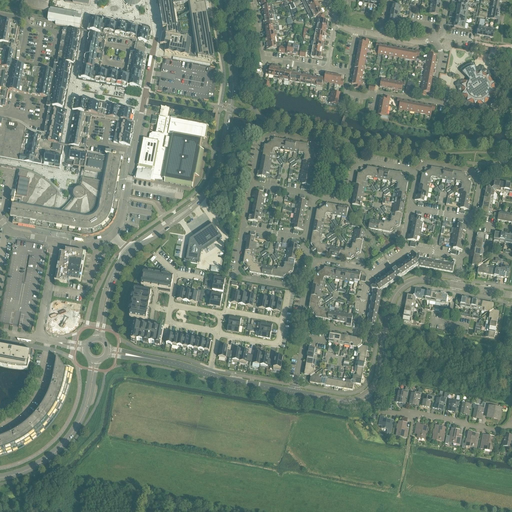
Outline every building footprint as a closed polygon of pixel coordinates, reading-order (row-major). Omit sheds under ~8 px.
[(49,0),(25,0),(24,6),(50,12),(48,21),(56,22),(55,25),(61,26),(79,30),(82,16),(74,15),(74,14),(74,12),(64,10),(50,8),(48,8),(49,0)] [(163,30),(159,51),(160,51),(160,52),(162,54),(163,54),(163,56),(182,59),(183,56),(216,62),(204,0),(158,0),(159,7),(163,30)] [(312,0),(304,5),(303,5),(306,9),(318,4),(316,0),(312,0)] [(321,8),(320,6),(319,7),(318,4),(306,9),(308,14),(321,8)] [(322,9),(321,8),(308,14),(311,19),(317,16),(318,18),(325,17),(321,10),(322,9)] [(437,16),(436,18),(439,18),(440,16),(438,16),(439,14),(439,10),(430,9),(429,14),(437,16)] [(490,13),(489,19),(496,20),(496,24),(499,25),(499,21),(498,20),(499,15),(490,13)] [(328,25),(327,25),(328,22),(324,21),(325,17),(318,18),(317,26),(328,28),(328,25)] [(141,70),(142,66),(142,65),(143,61),(143,60),(144,56),(143,55),(142,55),(142,54),(136,53),(134,53),(131,52),(128,69),(127,70),(126,76),(124,76),(100,71),(101,65),(101,64),(105,42),(105,41),(106,37),(103,36),(104,35),(102,35),(103,34),(107,35),(136,40),(138,41),(139,41),(146,42),(149,31),(149,30),(148,29),(148,28),(147,28),(141,27),(139,26),(138,26),(133,26),(133,25),(128,25),(128,24),(123,24),(123,23),(122,23),(117,23),(117,22),(112,22),(112,21),(111,21),(106,20),(103,19),(102,22),(98,22),(98,21),(98,22),(93,21),(93,20),(93,21),(92,21),(93,21),(92,26),(91,26),(90,31),(90,32),(90,33),(90,34),(89,34),(90,34),(89,37),(90,37),(90,39),(89,39),(88,40),(89,40),(88,42),(89,43),(89,45),(88,44),(87,45),(88,45),(88,47),(87,47),(87,50),(86,50),(87,50),(86,55),(85,56),(86,56),(85,58),(87,60),(87,62),(84,63),(84,66),(85,66),(84,68),(84,69),(83,69),(83,70),(84,71),(83,73),(82,73),(82,75),(83,76),(82,78),(81,78),(81,79),(82,80),(81,80),(82,80),(83,80),(84,79),(86,80),(87,81),(91,81),(91,82),(92,82),(98,83),(100,83),(101,83),(102,82),(104,83),(104,84),(106,84),(108,84),(109,85),(109,84),(110,84),(110,85),(111,85),(112,85),(113,85),(113,84),(115,85),(115,86),(116,86),(117,86),(122,87),(127,88),(128,88),(128,85),(132,86),(135,86),(135,87),(136,87),(138,87),(139,84),(139,82),(139,81),(140,77),(140,76),(141,72),(141,71),(141,70)] [(0,72),(3,73),(4,73),(8,74),(9,74),(13,75),(14,75),(19,76),(20,76),(24,77),(25,77),(26,76),(28,76),(30,76),(32,76),(34,67),(14,64),(17,46),(16,45),(17,40),(15,39),(18,23),(15,23),(1,20),(0,25),(0,26),(0,37),(1,38),(0,41),(0,42),(2,42),(2,43),(1,49),(0,49),(0,72)] [(482,25),(479,25),(477,34),(475,34),(474,37),(477,37),(477,36),(482,37),(484,28),(482,27),(482,25)] [(55,63),(53,71),(35,68),(34,76),(36,77),(37,78),(39,79),(40,80),(41,80),(45,81),(46,81),(49,81),(49,82),(52,82),(55,83),(57,83),(57,80),(68,82),(69,77),(69,76),(70,72),(70,71),(71,66),(73,66),(74,64),(74,62),(73,62),(73,60),(74,61),(75,59),(75,58),(75,54),(76,54),(76,53),(77,50),(76,50),(76,49),(77,49),(77,48),(76,47),(76,46),(77,46),(78,43),(78,42),(78,38),(79,38),(79,37),(78,37),(79,32),(80,32),(79,32),(76,31),(68,30),(63,29),(63,31),(57,61),(59,62),(58,64),(55,63)] [(363,40),(363,42),(360,42),(359,46),(358,45),(357,47),(369,49),(368,48),(369,41),(363,40)] [(285,48),(284,54),(289,55),(289,56),(292,57),(294,45),(288,44),(287,48),(285,48)] [(382,55),(382,56),(383,57),(385,45),(383,45),(383,46),(379,46),(380,44),(377,44),(376,49),(378,50),(378,54),(382,55)] [(294,57),(294,56),(299,57),(300,51),(298,51),(299,47),(294,45),(292,57),(294,57)] [(419,57),(420,52),(415,51),(415,52),(411,51),(410,60),(414,61),(414,62),(415,62),(416,57),(419,57)] [(427,59),(425,59),(425,60),(437,62),(437,60),(436,60),(436,56),(433,55),(434,52),(430,52),(428,51),(427,59)] [(267,69),(265,75),(274,77),(276,65),(274,65),(274,66),(270,66),(267,65),(267,69)] [(278,81),(279,80),(278,80),(279,78),(281,70),(281,68),(277,67),(278,66),(276,65),(274,77),(273,80),(278,81)] [(456,83),(455,85),(455,86),(457,87),(457,88),(457,90),(458,90),(457,91),(458,93),(457,94),(456,95),(456,97),(457,98),(459,98),(460,100),(462,100),(461,101),(462,102),(462,103),(462,104),(462,105),(463,107),(464,107),(466,107),(467,106),(468,107),(469,107),(470,108),(471,108),(472,109),(472,111),(474,112),(475,112),(476,110),(477,110),(478,109),(479,109),(480,109),(481,109),(482,109),(483,110),(484,111),(486,111),(487,110),(487,108),(488,107),(489,106),(489,105),(490,105),(491,105),(492,104),(493,104),(494,105),(496,104),(496,102),(496,101),(496,100),(496,98),(496,97),(497,97),(498,96),(498,95),(499,95),(500,94),(501,93),(501,91),(499,90),(499,89),(499,88),(498,87),(499,86),(499,84),(499,83),(500,83),(500,81),(499,80),(497,79),(496,79),(496,78),(494,77),(495,76),(494,75),(494,74),(494,72),(493,71),(491,70),(490,71),(489,71),(488,70),(487,71),(486,70),(485,69),(484,68),(484,67),(482,66),(481,66),(480,67),(479,68),(477,68),(476,69),(471,71),(467,66),(462,69),(459,73),(467,80),(466,82),(463,80),(462,81),(460,80),(459,81),(458,82),(457,83),(456,83)] [(335,85),(343,86),(344,80),(341,80),(342,77),(338,76),(338,75),(336,74),(334,86),(335,86),(335,85)] [(1,83),(0,84),(1,84),(0,87),(0,106),(3,107),(3,106),(5,107),(8,91),(10,91),(12,91),(29,94),(30,86),(28,85),(27,84),(25,83),(24,82),(23,82),(18,81),(13,80),(12,80),(8,79),(7,79),(3,78),(2,78),(1,78),(2,78),(1,83)] [(351,81),(352,81),(352,85),(355,85),(355,88),(360,89),(362,82),(363,82),(363,81),(351,79),(351,81)] [(59,144),(60,139),(61,134),(61,133),(60,133),(61,128),(62,129),(62,128),(63,123),(64,118),(64,117),(65,113),(65,112),(62,112),(62,109),(63,109),(63,108),(64,104),(64,103),(64,102),(63,101),(64,100),(64,99),(65,98),(65,97),(64,96),(65,94),(66,93),(66,92),(65,92),(65,93),(64,92),(63,93),(62,93),(61,92),(61,91),(55,91),(56,88),(55,88),(54,88),(51,87),(49,87),(48,87),(45,86),(44,86),(40,85),(39,85),(37,86),(36,86),(34,86),(32,86),(30,95),(48,98),(47,106),(51,107),(50,109),(48,108),(44,133),(43,135),(42,135),(39,134),(25,132),(26,128),(25,127),(24,127),(23,126),(23,125),(22,125),(21,124),(20,124),(19,124),(18,123),(17,123),(16,122),(15,122),(14,122),(13,122),(8,121),(3,120),(0,119),(0,157),(55,168),(55,167),(56,167),(57,166),(60,149),(60,148),(60,147),(59,147),(59,146),(60,147),(60,146),(59,146),(59,145),(59,144)] [(420,91),(419,92),(421,92),(420,95),(426,96),(426,93),(431,94),(431,92),(430,92),(431,88),(422,86),(421,91),(420,91)] [(380,103),(379,103),(378,104),(390,106),(389,106),(390,98),(384,97),(384,100),(381,99),(380,103)] [(70,141),(69,145),(68,146),(69,146),(71,146),(71,147),(68,159),(68,160),(69,161),(74,161),(73,166),(84,168),(85,168),(85,170),(84,170),(85,170),(120,177),(123,162),(123,158),(116,157),(116,155),(113,154),(113,153),(114,153),(112,153),(108,152),(107,152),(107,155),(106,155),(107,155),(107,157),(90,154),(89,154),(107,157),(107,159),(106,159),(87,155),(88,152),(106,155),(90,152),(88,151),(85,151),(85,149),(85,148),(86,146),(86,145),(86,144),(91,119),(91,118),(92,114),(101,116),(104,117),(118,119),(120,120),(129,121),(132,122),(132,121),(133,117),(133,116),(134,111),(133,110),(130,110),(129,110),(129,109),(128,109),(128,110),(128,109),(127,109),(125,108),(124,109),(123,109),(124,108),(123,108),(123,109),(122,109),(122,108),(119,108),(118,108),(118,107),(118,108),(117,108),(117,107),(114,107),(113,107),(113,106),(112,106),(112,107),(111,106),(108,106),(107,106),(104,105),(102,105),(101,105),(100,105),(97,105),(97,104),(96,103),(96,104),(91,103),(91,102),(91,103),(86,102),(86,101),(85,102),(81,101),(80,100),(80,101),(77,102),(76,111),(75,111),(75,113),(74,114),(75,114),(76,115),(75,115),(74,119),(73,119),(74,119),(74,121),(75,121),(74,123),(73,123),(73,124),(72,125),(73,125),(73,126),(74,126),(73,128),(72,128),(72,129),(71,130),(72,130),(72,132),(73,132),(73,134),(71,133),(71,135),(70,135),(71,135),(70,140),(69,140),(70,141)] [(427,106),(425,115),(430,116),(430,117),(431,117),(432,111),(435,112),(436,106),(431,105),(430,107),(427,106)] [(388,112),(379,110),(378,113),(377,113),(376,115),(380,116),(379,119),(388,120),(389,117),(387,117),(388,112)] [(135,175),(134,178),(154,182),(154,180),(193,187),(195,176),(199,177),(204,150),(200,149),(201,145),(204,145),(205,139),(206,139),(208,126),(207,126),(207,125),(159,117),(158,117),(154,138),(149,137),(148,140),(142,139),(137,165),(138,166),(137,171),(136,174),(135,175)] [(130,146),(131,141),(131,140),(132,136),(132,135),(133,130),(134,125),(134,124),(132,124),(128,123),(118,121),(117,123),(114,143),(130,146)] [(274,141),(271,143),(270,140),(267,142),(269,144),(268,145),(267,146),(265,146),(263,153),(273,155),(273,150),(275,149),(280,150),(282,140),(274,139),(274,141)] [(303,154),(304,155),(305,156),(304,160),(304,161),(313,162),(314,155),(312,154),(311,152),(313,150),(311,148),(309,150),(308,148),(308,147),(308,145),(304,145),(301,144),(299,153),(303,154)] [(367,178),(368,177),(373,178),(375,169),(367,168),(367,170),(365,171),(363,169),(361,171),(362,173),(360,174),(358,174),(357,181),(366,183),(367,178)] [(424,175),(422,174),(421,182),(430,184),(431,179),(432,178),(437,179),(439,169),(431,168),(431,170),(429,171),(429,172),(427,169),(425,171),(426,173),(424,175)] [(16,193),(15,195),(13,195),(12,194),(11,199),(11,200),(12,200),(12,203),(14,203),(16,203),(16,205),(15,206),(13,218),(12,223),(13,223),(32,227),(47,229),(50,230),(54,210),(57,193),(56,191),(56,190),(55,190),(54,189),(53,187),(52,186),(51,185),(50,184),(48,183),(47,182),(46,181),(45,180),(43,179),(42,178),(41,178),(39,177),(38,176),(36,175),(35,175),(33,174),(32,173),(30,173),(29,172),(27,172),(26,171),(24,171),(23,170),(21,170),(20,170),(19,170),(19,173),(18,175),(19,178),(17,180),(18,183),(16,185),(17,188),(15,190),(16,193)] [(408,183),(406,183),(405,181),(404,181),(406,179),(405,177),(402,178),(401,176),(401,174),(394,173),(392,182),(397,183),(398,184),(397,189),(406,191),(408,183)] [(470,183),(468,181),(470,179),(469,177),(467,179),(466,177),(465,176),(465,174),(458,173),(456,182),(461,183),(462,185),(461,189),(470,191),(472,184),(470,183)] [(63,214),(59,232),(79,235),(81,235),(82,235),(82,234),(82,235),(83,235),(84,235),(85,235),(85,236),(86,236),(87,236),(88,236),(88,235),(89,235),(90,235),(91,236),(92,236),(93,236),(94,236),(94,235),(95,235),(96,235),(97,235),(98,234),(99,234),(100,234),(99,233),(100,233),(101,233),(102,232),(103,232),(104,231),(105,231),(104,230),(105,230),(106,229),(107,229),(107,228),(108,228),(109,227),(109,226),(110,225),(111,224),(112,224),(112,223),(113,222),(112,221),(113,221),(113,220),(114,220),(114,219),(115,219),(115,218),(116,217),(116,216),(115,216),(115,215),(116,215),(116,214),(117,213),(117,212),(117,211),(119,201),(116,200),(118,186),(83,179),(82,184),(81,184),(81,186),(80,187),(80,189),(79,190),(78,191),(78,193),(77,194),(76,195),(76,197),(75,198),(74,199),(73,200),(72,202),(71,203),(70,204),(69,205),(68,206),(67,207),(66,208),(65,210),(64,210),(63,211),(63,212),(63,214)] [(494,182),(493,187),(496,191),(504,193),(505,184),(494,182)] [(492,188),(486,188),(484,198),(493,200),(494,193),(493,190),(492,188)] [(326,215),(327,214),(332,215),(334,206),(326,204),(326,206),(324,208),(322,206),(320,207),(321,209),(320,210),(319,211),(317,211),(315,218),(325,220),(326,215)] [(482,215),(481,216),(489,218),(490,216),(491,210),(480,208),(480,210),(482,211),(481,214),(482,215)] [(395,232),(397,230),(395,228),(398,226),(400,227),(401,219),(392,217),(391,222),(389,223),(385,222),(383,232),(390,233),(391,231),(393,230),(395,232)] [(187,246),(185,256),(184,262),(189,263),(197,264),(197,262),(199,262),(200,256),(201,252),(203,250),(222,237),(213,224),(194,237),(190,240),(188,246),(187,246)] [(317,252),(317,254),(325,255),(326,246),(321,245),(320,244),(321,239),(312,237),(311,245),(313,245),(314,247),(312,249),(314,251),(316,250),(317,252)] [(32,330),(47,252),(44,251),(44,247),(39,246),(22,242),(18,242),(17,246),(13,246),(0,315),(0,323),(7,325),(14,327),(17,327),(24,329),(32,330)] [(358,253),(360,254),(362,246),(353,244),(352,249),(350,250),(345,250),(344,259),(351,260),(351,258),(353,257),(354,257),(355,259),(358,257),(357,256),(356,255),(357,254),(358,253)] [(80,282),(85,256),(86,254),(64,250),(68,251),(67,254),(62,253),(60,253),(60,256),(55,282),(66,284),(67,280),(69,280),(71,281),(81,283),(81,282),(80,282)] [(374,290),(368,325),(375,326),(382,293),(379,292),(380,291),(400,276),(418,264),(419,265),(419,267),(453,273),(454,266),(419,259),(420,257),(418,255),(417,256),(416,255),(413,257),(413,258),(375,284),(375,283),(371,286),(372,287),(371,288),(372,290),(374,290)] [(474,256),(472,266),(477,267),(481,264),(483,256),(474,255),(474,256)] [(247,266),(244,268),(244,269),(244,270),(245,270),(246,270),(248,269),(250,271),(250,273),(257,274),(259,265),(254,264),(253,262),(254,258),(246,256),(244,256),(243,264),(245,264),(247,266)] [(284,268),(282,269),(278,268),(276,278),(283,279),(284,277),(286,276),(288,278),(289,278),(290,278),(290,277),(290,276),(288,274),(291,272),(293,273),(294,265),(285,263),(284,268)] [(478,268),(477,274),(488,276),(490,267),(482,265),(480,267),(478,268)] [(501,278),(504,279),(505,277),(508,278),(509,274),(510,267),(506,267),(506,270),(501,269),(499,280),(500,280),(501,278)] [(320,269),(318,271),(319,273),(317,275),(315,274),(314,282),(323,283),(324,278),(325,278),(330,279),(331,271),(332,269),(324,268),(324,270),(322,272),(320,269)] [(135,289),(129,317),(135,318),(134,323),(131,340),(137,341),(161,345),(161,341),(162,341),(162,336),(163,333),(164,329),(163,329),(152,327),(155,310),(156,305),(158,293),(165,294),(165,292),(170,293),(171,291),(173,277),(166,275),(165,275),(164,275),(144,271),(141,285),(140,290),(135,289)] [(213,277),(212,284),(213,284),(224,286),(225,279),(219,278),(213,277)] [(213,284),(212,290),(223,292),(224,286),(213,284)] [(179,289),(177,300),(183,301),(185,290),(179,289)] [(185,290),(183,301),(186,302),(189,302),(191,292),(185,290)] [(415,290),(414,295),(417,299),(424,301),(426,292),(415,290)] [(191,292),(189,302),(190,303),(191,303),(196,304),(196,302),(196,299),(199,300),(201,292),(198,291),(198,293),(191,292)] [(241,292),(233,291),(231,303),(238,305),(241,292)] [(248,294),(241,292),(238,305),(245,306),(248,294)] [(444,295),(444,293),(443,292),(440,304),(446,305),(446,302),(450,303),(450,299),(447,298),(448,296),(444,295)] [(212,293),(210,299),(221,301),(222,295),(212,293)] [(255,295),(248,294),(245,306),(253,307),(255,295)] [(413,296),(407,295),(405,306),(414,308),(415,300),(414,298),(413,296)] [(268,298),(260,296),(258,308),(266,310),(268,298)] [(461,300),(457,300),(457,304),(460,305),(460,307),(465,308),(467,297),(465,297),(465,299),(461,298),(461,300)] [(52,298),(46,329),(47,329),(46,332),(63,335),(64,332),(69,333),(70,330),(75,331),(76,327),(81,328),(85,304),(52,298)] [(275,299),(268,298),(266,310),(273,311),(275,299)] [(209,299),(207,306),(220,308),(221,301),(210,299),(209,299)] [(282,300),(275,299),(273,311),(280,312),(282,300)] [(310,313),(312,315),(314,313),(316,316),(315,318),(323,319),(325,310),(319,309),(318,308),(319,302),(310,301),(309,308),(311,309),(312,311),(310,313)] [(492,310),(493,304),(483,302),(481,311),(488,312),(491,310),(492,310)] [(499,312),(494,311),(490,314),(488,321),(497,323),(499,312)] [(241,319),(230,317),(228,324),(240,326),(241,319)] [(273,325),(261,323),(260,330),(271,332),(273,325)] [(240,326),(228,324),(227,331),(239,334),(240,326)] [(271,332),(260,330),(258,337),(270,339),(271,332)] [(361,345),(362,340),(351,338),(350,347),(357,348),(360,346),(361,345)] [(220,345),(218,357),(226,359),(226,358),(229,358),(230,351),(227,351),(228,347),(220,345)] [(0,365),(28,371),(29,364),(32,352),(17,350),(16,350),(7,348),(6,348),(0,346),(0,365)] [(367,348),(362,347),(358,350),(357,357),(366,359),(367,352),(371,352),(371,349),(368,348),(367,348)] [(229,358),(228,364),(231,365),(232,362),(239,363),(241,349),(239,349),(234,348),(233,352),(231,352),(230,351),(229,358)] [(241,349),(239,363),(246,364),(247,361),(250,362),(251,355),(248,355),(249,351),(246,350),(241,349)] [(251,355),(250,362),(252,362),(253,363),(253,364),(260,365),(262,353),(255,352),(254,356),(251,355)] [(262,353),(260,365),(267,366),(267,365),(270,366),(272,359),(269,358),(269,355),(262,353)] [(272,359),(270,366),(271,366),(273,366),(273,369),(280,371),(283,357),(275,356),(275,360),(274,359),(272,359)] [(70,380),(73,369),(64,367),(57,357),(57,359),(57,362),(56,364),(56,366),(56,368),(55,370),(55,372),(54,374),(54,376),(53,378),(52,382),(51,385),(51,386),(50,388),(49,390),(49,392),(48,394),(47,396),(46,397),(45,399),(44,401),(43,403),(42,405),(41,406),(40,408),(38,411),(36,414),(34,416),(32,418),(31,419),(29,421),(28,422),(27,423),(25,424),(24,425),(22,426),(21,427),(19,428),(18,429),(14,432),(11,433),(10,434),(8,435),(7,435),(5,436),(3,437),(2,437),(0,438),(0,437),(0,456),(2,456),(7,454),(13,452),(18,450),(23,447),(28,444),(32,441),(37,437),(41,434),(41,433),(45,430),(49,426),(52,421),(56,417),(59,412),(61,407),(64,402),(66,397),(68,391),(69,386),(70,380)] [(313,373),(314,373),(315,366),(306,364),(304,375),(308,376),(309,376),(313,373)] [(355,384),(361,385),(363,375),(354,373),(353,380),(354,383),(355,384)] [(311,378),(310,383),(321,385),(322,376),(315,375),(312,377),(311,378)] [(354,386),(351,382),(343,380),(342,389),(353,391),(354,386)] [(402,390),(402,393),(399,392),(397,403),(403,404),(404,398),(407,399),(408,391),(409,389),(406,388),(405,391),(402,390)] [(419,389),(418,393),(415,393),(415,395),(412,394),(410,404),(416,405),(417,399),(420,400),(421,394),(422,390),(419,389)] [(422,407),(428,408),(430,401),(433,402),(434,396),(428,395),(427,397),(424,397),(422,407)] [(435,409),(441,410),(442,404),(445,405),(447,399),(441,397),(440,400),(437,399),(435,409)] [(450,402),(448,412),(454,413),(455,406),(458,407),(459,401),(453,400),(453,402),(450,402)] [(461,414),(467,415),(468,409),(471,409),(472,404),(466,402),(466,405),(463,404),(461,414)] [(475,404),(475,408),(473,418),(479,419),(480,413),(483,414),(485,404),(483,403),(482,406),(479,406),(479,405),(475,404)] [(499,419),(500,410),(490,408),(488,417),(499,419)] [(383,419),(384,418),(381,417),(379,426),(382,426),(381,429),(388,431),(387,433),(391,434),(393,421),(383,419)] [(403,437),(407,438),(408,429),(405,428),(406,424),(399,422),(398,425),(397,425),(397,429),(396,434),(396,436),(396,434),(404,436),(403,437)] [(427,427),(420,426),(420,424),(417,423),(415,434),(418,435),(417,437),(417,438),(418,437),(425,439),(425,440),(425,439),(427,427)] [(433,433),(434,433),(433,438),(433,440),(433,438),(440,440),(440,441),(443,442),(445,433),(442,432),(443,427),(435,426),(435,429),(434,429),(433,433)] [(459,431),(452,429),(451,433),(450,432),(450,436),(449,442),(449,443),(450,442),(457,443),(457,444),(460,445),(462,436),(458,436),(459,431)] [(476,434),(468,432),(468,436),(467,436),(466,439),(467,439),(466,445),(466,446),(466,445),(473,446),(473,448),(476,448),(478,439),(475,439),(476,434)] [(511,436),(505,435),(506,435),(505,435),(503,447),(504,447),(511,448),(510,450),(511,450),(511,442),(511,443),(511,441),(511,436)] [(494,437),(486,436),(485,441),(482,440),(480,449),(483,450),(484,448),(491,450),(491,451),(491,450),(492,444),(493,444),(494,441),(493,441),(494,437)]
